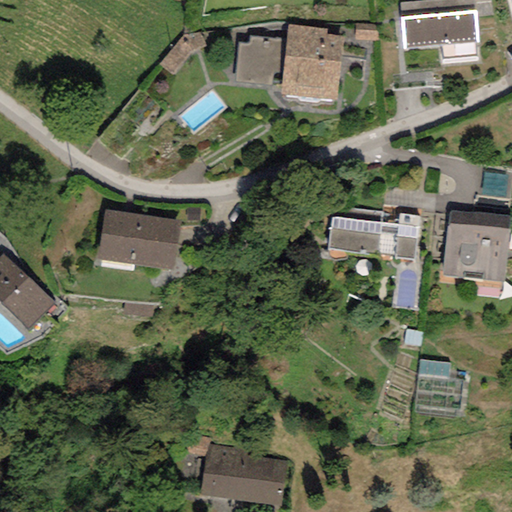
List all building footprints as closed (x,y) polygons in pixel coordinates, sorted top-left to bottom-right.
[(474,0),(431,0),(399,3),(403,49),(439,46),(440,61),(476,57),(475,43),(478,42),(474,0)] [(326,30),(287,26),(286,41),(282,74),(281,94),(337,99),(343,38),(325,37),(326,30)] [(282,74),(286,41),(250,37),(249,46),(240,45),(236,81),(270,85),(271,73),(282,74)] [(419,216),(332,206),(327,250),(414,260),(419,216)] [(511,217),(449,209),(441,276),(503,283),(511,217)] [(180,220),(103,210),(97,261),(174,270),(180,220)] [(55,305),(3,253),(0,256),(0,277),(1,279),(0,279),(0,303),(28,332),(55,305)] [(261,451),(206,445),(200,497),(281,506),(286,462),(260,459),(261,451)]
